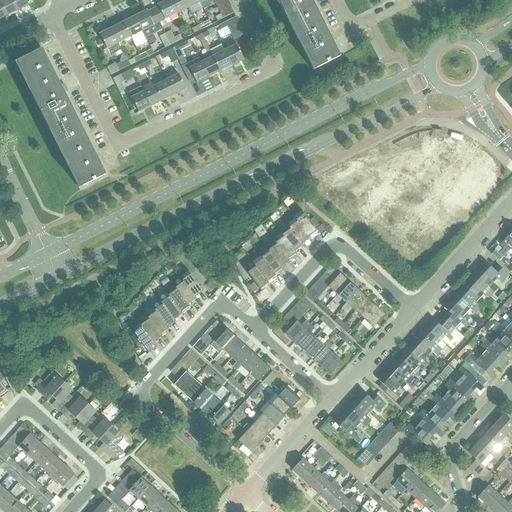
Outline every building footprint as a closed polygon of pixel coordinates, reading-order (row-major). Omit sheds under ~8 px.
[(12,0),(0,0),(0,1),(7,15),(18,10),(12,0)] [(12,0),(18,10),(29,4),(27,0),(26,0),(12,0)] [(153,9),(159,22),(177,13),(170,0),(165,0),(157,4),(158,6),(153,9)] [(184,0),(170,0),(177,13),(188,7),(184,0)] [(280,0),(315,68),(337,57),(308,0),(280,0)] [(231,7),(229,1),(217,7),(220,13),(231,7)] [(234,13),(231,7),(220,13),(221,14),(215,17),(217,21),(223,18),(234,13)] [(163,28),(159,22),(153,9),(147,12),(146,10),(135,16),(142,30),(145,37),(163,28)] [(135,16),(123,21),(131,36),(142,30),(135,16)] [(227,26),(228,28),(239,22),(236,17),(219,25),(221,29),(227,26)] [(208,20),(197,25),(200,30),(211,24),(208,20)] [(123,21),(111,27),(119,42),(131,36),(123,21)] [(228,28),(231,33),(242,28),(239,22),(228,28)] [(111,27),(99,33),(107,48),(109,53),(121,47),(119,42),(111,27)] [(231,33),(234,39),(245,34),(242,28),(231,33)] [(171,30),(165,33),(171,44),(188,36),(186,32),(174,37),(171,30)] [(171,44),(165,33),(160,36),(156,38),(160,45),(157,46),(159,50),(171,44)] [(204,38),(201,34),(196,37),(198,41),(200,40),(202,44),(204,48),(208,46),(204,38)] [(234,39),(236,44),(237,45),(248,39),(245,34),(234,39)] [(248,39),(237,45),(240,51),(251,45),(248,39)] [(178,45),(173,48),(178,59),(184,57),(180,50),(186,47),(184,42),(178,45)] [(236,44),(225,50),(232,65),(244,59),(242,56),(240,51),(237,45),(236,44)] [(240,51),(242,56),(254,51),(251,45),(240,51)] [(178,59),(173,48),(162,54),(164,58),(169,55),(173,62),(178,59)] [(152,49),(140,55),(142,59),(154,53),(152,49)] [(58,87),(39,50),(18,61),(81,186),(103,175),(61,93),(65,91),(65,92),(66,92),(62,84),(61,84),(62,85),(58,87)] [(225,50),(213,56),(220,71),(232,65),(225,50)] [(119,71),(130,65),(128,61),(124,52),(122,52),(120,60),(120,62),(116,65),(115,63),(107,67),(111,75),(119,71)] [(128,61),(130,65),(142,59),(140,55),(128,61)] [(213,56),(201,62),(209,77),(220,71),(213,56)] [(209,77),(201,62),(199,57),(181,66),(189,82),(194,79),(197,83),(209,77)] [(132,69),(120,74),(124,81),(135,75),(132,69)] [(178,73),(166,79),(174,94),(186,89),(178,73)] [(166,79),(155,85),(162,100),(174,94),(166,79)] [(155,85),(143,91),(151,106),(162,100),(155,85)] [(151,106),(143,91),(131,97),(139,112),(151,106)] [(343,178),(319,205),(335,219),(343,211),(346,214),(355,204),(351,201),(359,193),(343,178)] [(440,225),(436,230),(444,237),(436,246),(444,253),(494,198),(486,191),(448,233),(440,225)] [(292,196),(285,201),(289,206),(296,201),(292,196)] [(295,218),(297,221),(309,236),(317,230),(302,210),(294,217),(295,218)] [(310,238),(309,236),(297,221),(295,218),(287,224),(288,225),(302,244),(310,238)] [(285,232),(282,234),(283,236),(295,252),(303,246),(302,244),(288,225),(283,229),(285,232)] [(502,257),(511,248),(511,246),(511,230),(500,244),(503,248),(498,253),(495,250),(491,254),(498,261),(502,257)] [(276,242),(277,243),(288,259),(296,253),(295,252),(283,236),(282,234),(281,233),(276,236),(279,239),(276,242)] [(369,237),(362,245),(408,287),(415,279),(382,249),(390,241),(385,237),(377,245),(369,237)] [(269,249),(270,251),(282,267),(289,261),(288,259),(277,243),(269,249)] [(262,257),(263,259),(274,274),(282,268),(282,267),(270,251),(262,257)] [(255,265),(256,266),(267,282),(275,276),(274,274),(263,259),(255,265)] [(483,267),(480,271),(493,283),(496,279),(501,284),(509,276),(497,265),(493,270),(483,260),(479,264),(483,267)] [(328,287),(337,295),(349,281),(331,265),(325,273),(334,281),(330,285),(328,287)] [(267,282),(256,266),(248,272),(256,283),(260,289),(268,283),(267,282)] [(180,276),(184,281),(195,297),(203,291),(189,270),(180,276)] [(473,271),(469,275),(491,296),(494,292),(489,288),(493,283),(480,271),(476,275),(473,271)] [(321,277),(330,285),(334,281),(325,273),(321,277)] [(469,283),(466,286),(479,299),(483,294),(488,299),(491,296),(469,275),(465,279),(469,283)] [(328,287),(330,285),(321,277),(317,282),(325,290),(328,287)] [(184,281),(176,287),(188,304),(196,298),(195,297),(184,281)] [(337,295),(346,303),(358,290),(349,281),(337,295)] [(321,294),(325,290),(317,282),(313,286),(321,294)] [(166,291),(170,296),(181,312),(189,306),(188,304),(176,287),(174,285),(166,291)] [(318,298),(321,294),(313,286),(309,290),(318,298)] [(459,286),(455,290),(477,311),(480,307),(475,303),(479,299),(466,286),(463,290),(459,286)] [(314,302),(318,298),(309,290),(305,294),(314,302)] [(350,307),(355,311),(367,298),(358,290),(346,303),(342,307),(346,311),(350,307)] [(455,298),(452,301),(466,313),(470,309),(474,314),(477,311),(455,290),(452,294),(455,298)] [(503,291),(497,298),(501,301),(507,295),(503,291)] [(162,302),(163,304),(174,319),(182,314),(181,312),(170,296),(162,302)] [(303,297),(299,301),(308,309),(308,308),(314,314),(318,311),(303,297)] [(355,311),(364,319),(376,306),(367,298),(355,311)] [(299,301),(295,306),(304,313),(308,309),(299,301)] [(316,305),(323,311),(326,307),(320,301),(316,305)] [(441,305),(447,311),(460,323),(463,326),(467,322),(462,318),(466,313),(452,301),(449,304),(445,301),(441,305)] [(494,301),(489,307),(493,310),(498,305),(494,301)] [(155,310),(156,312),(167,327),(175,321),(174,319),(163,304),(155,310)] [(295,306),(291,310),(300,317),(304,313),(295,306)] [(376,306),(364,319),(373,327),(385,314),(376,306)] [(326,307),(323,311),(329,316),(332,313),(326,307)] [(291,310),(287,314),(296,322),(297,321),(300,317),(291,310)] [(447,311),(441,316),(455,328),(460,323),(447,311)] [(148,318),(149,319),(160,335),(168,329),(167,327),(156,312),(148,318)] [(283,319),(291,327),(296,322),(287,314),(283,319)] [(320,319),(326,325),(329,321),(323,315),(320,319)] [(334,321),(341,327),(344,323),(343,322),(344,321),(340,316),(338,318),(337,318),(334,321)] [(441,316),(436,322),(449,334),(455,328),(441,316)] [(430,325),(427,328),(440,341),(444,336),(449,341),(452,337),(449,334),(436,322),(430,317),(426,321),(430,325)] [(141,325),(142,327),(153,342),(161,337),(160,335),(149,319),(141,325)] [(213,342),(210,345),(219,353),(222,349),(222,350),(235,336),(217,320),(212,326),(220,334),(217,338),(213,341),(213,342)] [(285,334),(294,342),(310,324),(306,320),(301,325),(297,321),(296,322),(291,327),(285,334)] [(492,324),(489,320),(483,326),(487,330),(490,326),(492,324)] [(329,321),(326,325),(332,330),(336,327),(329,321)] [(493,324),(497,329),(511,341),(511,328),(508,325),(504,329),(497,322),(494,322),(493,324)] [(344,323),(341,327),(347,332),(350,329),(344,323)] [(294,342),(303,350),(315,337),(310,333),(314,328),(310,324),(294,342)] [(208,330),(217,338),(220,334),(212,326),(208,330)] [(153,342),(142,327),(134,333),(146,350),(154,344),(153,342)] [(420,328),(416,332),(438,353),(442,349),(436,345),(440,341),(427,328),(424,332),(420,328)] [(499,336),(495,340),(509,353),(511,349),(511,348),(511,341),(497,329),(495,331),(494,332),(499,336)] [(213,342),(213,341),(217,338),(208,330),(204,335),(213,342)] [(337,335),(344,341),(347,337),(341,332),(337,335)] [(417,339),(413,343),(427,355),(430,351),(436,356),(438,353),(416,332),(413,336),(417,339)] [(209,346),(213,342),(204,335),(200,339),(209,346)] [(353,338),(358,343),(361,340),(356,335),(353,338)] [(222,350),(232,358),(244,345),(235,336),(222,350)] [(303,350),(312,359),(324,345),(315,337),(303,350)] [(347,337),(344,341),(350,347),(353,343),(347,337)] [(480,340),(484,344),(506,363),(509,359),(506,356),(509,353),(495,340),(491,344),(483,337),(480,340)] [(205,351),(209,346),(200,339),(196,343),(205,351)] [(312,359),(321,367),(333,353),(328,349),(332,344),(328,341),(324,345),(312,359)] [(204,351),(205,351),(196,343),(192,347),(201,355),(210,363),(213,360),(204,351)] [(406,343),(402,348),(424,368),(428,364),(423,359),(427,355),(413,343),(410,346),(406,343)] [(485,351),(481,355),(495,368),(498,364),(502,367),(506,363),(484,344),(481,347),(485,351)] [(236,370),(240,366),(252,352),(244,345),(232,358),(236,362),(232,367),(236,370)] [(403,355),(400,358),(413,370),(417,366),(422,371),(424,368),(402,348),(399,351),(403,355)] [(190,350),(186,354),(195,362),(196,361),(202,367),(205,363),(190,350)] [(445,357),(447,360),(454,353),(451,350),(445,357)] [(240,366),(249,374),(262,361),(252,352),(240,366)] [(333,353),(321,367),(330,375),(342,361),(333,353)] [(467,356),(463,361),(481,377),(485,372),(492,378),(495,374),(492,371),(495,368),(481,355),(477,359),(473,356),(470,353),(467,356)] [(186,354),(182,358),(191,366),(195,362),(186,354)] [(182,358),(178,362),(187,370),(191,366),(182,358)] [(392,358),(389,362),(411,383),(414,379),(409,374),(413,370),(400,358),(396,362),(392,358)] [(262,361),(249,374),(258,382),(270,369),(262,361)] [(178,362),(174,367),(183,375),(186,371),(187,370),(178,362)] [(212,366),(219,372),(223,368),(216,362),(212,366)] [(389,369),(386,373),(399,385),(403,381),(408,386),(411,383),(389,362),(386,366),(389,369)] [(209,373),(214,378),(217,374),(208,365),(203,371),(208,375),(209,373)] [(170,371),(179,379),(183,375),(174,367),(170,371)] [(223,368),(219,372),(225,377),(228,373),(223,368)] [(431,372),(430,373),(434,376),(439,371),(435,368),(431,372)] [(463,375),(459,379),(473,392),(476,388),(480,391),(483,387),(462,368),(459,371),(463,375)] [(174,385),(183,393),(195,379),(186,371),(183,375),(179,379),(174,385)] [(264,380),(267,384),(276,374),(272,371),(264,380)] [(399,385),(386,373),(383,376),(379,373),(375,377),(397,397),(400,394),(395,390),(399,385)] [(424,380),(424,381),(427,383),(434,376),(430,373),(424,379),(424,380)] [(217,374),(214,378),(222,385),(226,381),(217,374)] [(48,392),(52,396),(65,383),(57,375),(53,379),(49,375),(36,389),(44,396),(48,392)] [(228,379),(237,388),(240,384),(231,376),(228,379)] [(183,393),(192,401),(204,388),(195,379),(183,393)] [(451,380),(448,383),(470,402),(473,399),(470,395),(473,392),(459,379),(455,384),(451,380)] [(427,383),(424,381),(417,387),(420,390),(427,383)] [(52,404),(60,411),(73,397),(69,393),(72,389),(65,383),(52,396),(56,400),(52,404)] [(449,390),(446,394),(459,406),(463,403),(466,406),(470,402),(448,383),(445,386),(449,390)] [(225,388),(231,394),(235,390),(228,384),(225,388)] [(240,384),(237,388),(243,393),(246,390),(240,384)] [(261,384),(255,390),(258,394),(264,387),(261,384)] [(288,387),(280,396),(292,408),(301,399),(288,387)] [(192,401),(201,409),(213,396),(204,388),(192,401)] [(235,390),(231,394),(237,399),(241,396),(235,390)] [(258,394),(255,390),(249,396),(253,400),(258,394)] [(360,397),(357,401),(370,412),(373,409),(378,413),(381,410),(386,404),(373,392),(368,398),(359,390),(356,393),(360,397)] [(406,408),(416,396),(410,392),(401,403),(406,408)] [(437,394),(434,398),(456,418),(460,414),(456,410),(459,406),(446,394),(442,398),(437,394)] [(201,409),(210,418),(222,404),(213,396),(201,409)] [(280,396),(271,405),(284,417),(292,408),(280,396)] [(71,414),(76,418),(88,404),(81,397),(77,401),(73,397),(60,411),(67,418),(71,414)] [(436,405),(432,409),(446,422),(449,418),(453,421),(456,418),(434,398),(431,401),(436,405)] [(244,401),(239,408),(242,411),(248,405),(244,401)] [(349,401),(346,404),(368,425),(370,422),(365,417),(370,412),(357,401),(353,405),(349,401)] [(76,425),(84,432),(96,419),(92,415),(96,411),(88,404),(76,418),(80,422),(76,425)] [(222,404),(210,418),(219,426),(231,412),(222,404)] [(346,412),(343,415),(356,427),(360,423),(365,428),(368,425),(346,404),(342,408),(346,412)] [(271,405),(263,414),(276,426),(284,417),(271,405)] [(242,411),(239,408),(233,414),(237,417),(242,411)] [(424,409),(421,413),(443,433),(446,429),(443,425),(446,422),(432,409),(428,413),(424,409)] [(422,420),(418,425),(432,437),(436,433),(439,437),(443,433),(421,413),(418,416),(422,420)] [(263,414),(255,423),(268,435),(276,426),(263,414)] [(356,427),(343,415),(339,420),(335,416),(332,420),(358,444),(361,441),(352,432),(356,427)] [(511,423),(503,415),(495,424),(506,435),(511,428),(511,423)] [(95,435),(99,439),(112,426),(104,419),(101,423),(96,419),(84,432),(92,439),(95,435)] [(223,426),(226,429),(232,423),(228,420),(223,426)] [(255,423),(247,432),(256,440),(260,443),(268,435),(255,423)] [(390,423),(386,427),(395,435),(399,431),(390,423)] [(432,437),(418,425),(415,429),(410,424),(407,428),(429,448),(433,444),(429,441),(432,437)] [(495,424),(486,434),(498,444),(506,435),(495,424)] [(100,447),(108,454),(113,459),(125,453),(116,445),(124,437),(112,426),(99,439),(104,443),(100,447)] [(138,427),(135,435),(144,439),(147,431),(138,427)] [(386,427),(382,432),(391,440),(395,435),(386,427)] [(13,435),(21,443),(25,438),(17,431),(13,435)] [(256,440),(247,432),(239,441),(252,453),(260,443),(256,440)] [(382,432),(378,436),(387,444),(391,440),(382,432)] [(18,446),(27,454),(39,441),(30,433),(25,438),(21,443),(18,446)] [(486,434),(478,443),(489,454),(492,457),(496,453),(493,450),(498,444),(486,434)] [(17,447),(18,446),(21,443),(13,435),(9,439),(17,447)] [(378,436),(374,440),(383,449),(387,444),(378,436)] [(14,451),(17,447),(9,439),(5,444),(14,451)] [(374,440),(370,445),(379,453),(383,449),(374,440)] [(27,454),(36,462),(48,449),(39,441),(27,454)] [(411,441),(407,446),(416,454),(420,450),(411,441)] [(469,453),(476,459),(480,464),(489,454),(478,443),(469,453)] [(10,456),(14,451),(5,444),(1,448),(10,456)] [(370,445),(366,449),(375,457),(379,453),(370,445)] [(407,446),(403,451),(412,459),(416,454),(407,446)] [(0,455),(5,460),(10,456),(1,448),(0,449),(0,455)] [(312,457),(317,462),(326,452),(321,448),(312,457)] [(36,462),(45,471),(57,458),(48,449),(36,462)] [(366,449),(362,454),(371,462),(375,457),(366,449)] [(403,451),(399,455),(408,463),(412,459),(403,451)] [(326,452),(317,462),(322,466),(327,460),(331,464),(335,460),(330,457),(331,456),(326,452)] [(371,462),(362,454),(358,458),(367,466),(371,462)] [(404,467),(408,463),(399,455),(395,459),(404,467)] [(45,471),(54,479),(66,466),(57,458),(45,471)] [(8,463),(15,469),(18,465),(11,459),(8,463)] [(292,470),(301,479),(311,468),(302,459),(292,470)] [(391,464),(400,472),(404,467),(395,459),(391,464)] [(468,468),(472,472),(480,464),(476,459),(468,468)] [(506,467),(506,466),(509,462),(505,459),(500,464),(505,468),(506,467)] [(335,469),(340,473),(344,468),(339,464),(335,469)] [(391,464),(387,468),(396,476),(400,472),(391,464)] [(472,472),(477,476),(484,468),(480,464),(472,472)] [(503,470),(505,468),(500,464),(496,470),(500,473),(503,470)] [(3,469),(9,474),(13,470),(7,465),(3,469)] [(18,465),(15,469),(20,474),(24,470),(18,465)] [(63,487),(64,486),(69,490),(78,480),(74,476),(75,474),(66,466),(54,479),(63,487)] [(503,470),(511,478),(511,471),(506,467),(505,468),(503,470)] [(301,479),(311,487),(321,476),(311,468),(301,479)] [(344,468),(340,473),(344,477),(341,482),(345,485),(353,477),(348,473),(344,468)] [(387,468),(383,473),(392,481),(396,476),(387,468)] [(477,476),(481,480),(489,472),(484,468),(477,476)] [(402,495),(407,490),(417,478),(408,469),(397,481),(402,486),(397,491),(402,495)] [(13,470),(9,474),(16,480),(19,476),(13,470)] [(311,487),(320,495),(330,484),(326,481),(330,477),(324,472),(321,476),(311,487)] [(489,472),(481,480),(485,484),(493,475),(489,472)] [(383,473),(379,477),(388,485),(392,481),(383,473)] [(25,479),(32,485),(36,481),(29,475),(25,479)] [(133,487),(136,483),(128,475),(124,479),(133,487)] [(132,494),(138,499),(150,485),(141,477),(136,483),(133,487),(129,492),(120,484),(116,488),(124,496),(125,494),(129,498),(132,494)] [(388,485),(379,477),(375,481),(384,490),(388,485)] [(407,490),(416,498),(426,486),(417,478),(407,490)] [(124,479),(120,484),(129,492),(133,487),(124,479)] [(330,484),(320,495),(329,503),(339,492),(342,488),(333,480),(330,484)] [(21,485),(27,490),(31,486),(24,481),(21,485)] [(36,481),(32,485),(38,490),(42,486),(36,481)] [(353,485),(358,490),(362,485),(357,481),(353,485)] [(0,484),(0,502),(9,493),(0,485),(0,484)] [(138,499),(147,507),(159,494),(150,485),(138,499)] [(362,485),(358,490),(362,493),(367,489),(362,485)] [(31,486),(27,490),(34,496),(37,492),(31,486)] [(416,498),(425,507),(436,495),(426,486),(416,498)] [(478,497),(487,506),(498,494),(489,486),(478,497)] [(121,500),(124,496),(116,488),(112,492),(121,500)] [(45,496),(51,501),(54,497),(48,492),(45,496)] [(117,505),(121,500),(112,492),(108,497),(117,505)] [(329,503),(337,511),(348,500),(339,492),(329,503)] [(0,502),(0,508),(4,511),(8,511),(18,501),(9,493),(0,502)] [(147,507),(152,511),(158,511),(168,502),(159,494),(147,507)] [(487,506),(494,511),(498,511),(507,503),(498,494),(487,506)] [(387,499),(393,504),(396,500),(391,495),(387,499)] [(436,495),(425,507),(431,511),(437,511),(445,503),(436,495)] [(348,500),(337,511),(354,511),(360,505),(351,497),(348,500)] [(40,501),(45,507),(48,503),(43,498),(40,501)] [(377,502),(382,507),(386,504),(380,498),(377,502)] [(507,503),(498,511),(511,511),(511,507),(511,506),(511,500),(511,499),(507,503)] [(105,500),(97,509),(100,511),(118,511),(105,500)] [(396,500),(393,504),(398,509),(402,505),(396,500)] [(8,511),(24,511),(27,509),(18,501),(8,511)] [(158,511),(174,511),(177,510),(168,502),(158,511)]
